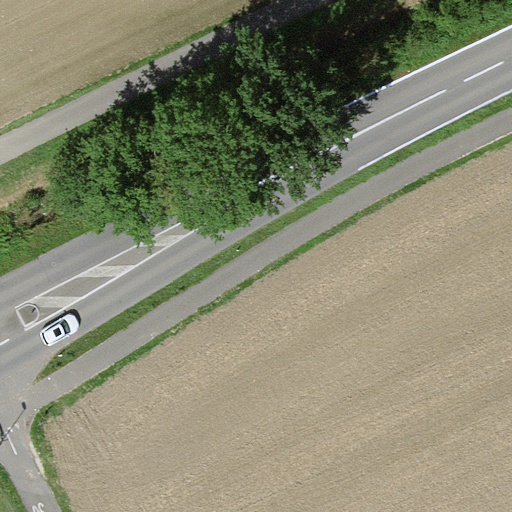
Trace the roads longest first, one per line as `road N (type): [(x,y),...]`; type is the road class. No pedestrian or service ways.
road 1 (secondary): [(0,329),(305,160),(511,59)]
road 2 (track): [(0,154),(312,0)]
